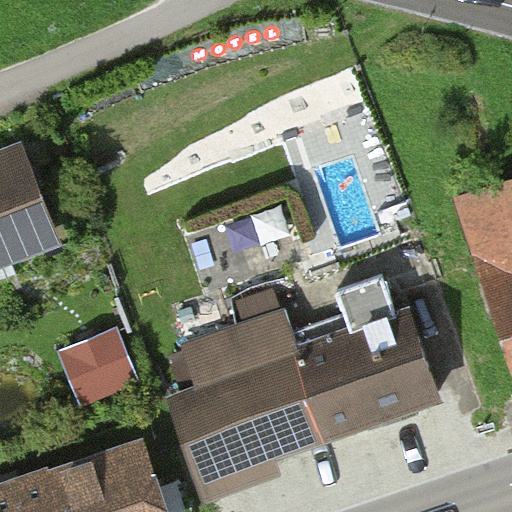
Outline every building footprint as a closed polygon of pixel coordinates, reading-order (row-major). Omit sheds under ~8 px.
[(37,155),(0,168),(0,259),(67,235),(37,155)] [(511,199),(476,210),(511,333),(511,199)] [(417,320),(178,403),(211,495),(449,413),(417,320)] [(60,346),(83,407),(146,384),(123,323),(60,346)] [(0,481),(0,511),(205,511),(185,450),(76,488),(66,459),(0,481)]
